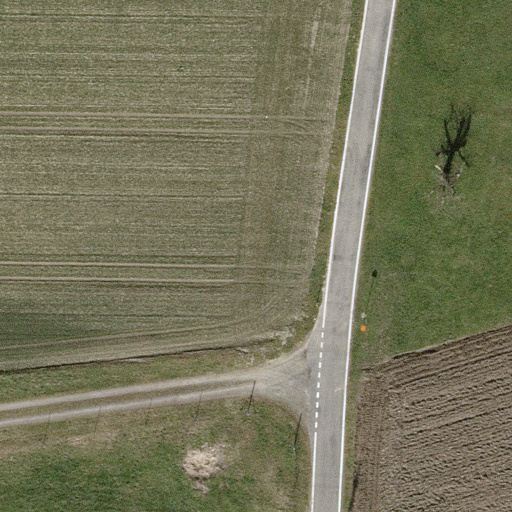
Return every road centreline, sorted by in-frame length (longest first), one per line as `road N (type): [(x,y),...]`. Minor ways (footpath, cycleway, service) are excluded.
road 1 (residential): [(334,511),(342,366),(390,0)]
road 2 (track): [(0,414),(342,366)]
